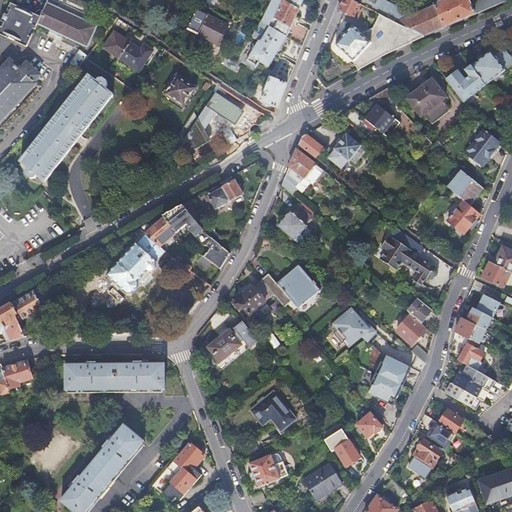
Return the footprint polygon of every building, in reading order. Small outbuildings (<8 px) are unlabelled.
[(272,0),(261,23),(269,27),(303,47),(310,30),(293,20),(303,0),(301,0),(272,0)] [(357,4),(349,0),(342,0),(338,10),(341,12),(356,20),(363,7),(357,4)] [(359,0),(357,4),(363,7),(422,38),(505,0),(449,0),(413,16),(383,0),(359,0)] [(0,28),(0,33),(26,46),(38,23),(86,48),(97,28),(98,29),(101,23),(93,19),(91,24),(48,4),(41,17),(11,2),(6,13),(5,13),(1,20),(3,22),(0,28)] [(231,24),(211,12),(199,32),(219,43),(231,24)] [(352,24),(339,48),(360,59),(373,36),(352,24)] [(250,40),(258,45),(276,55),(296,64),(303,47),(269,27),(262,39),(254,34),(252,37),(250,40)] [(115,34),(105,49),(143,73),(156,54),(148,48),(144,53),(115,34)] [(274,71),(273,74),(289,82),(295,67),(275,57),(276,55),(258,45),(251,58),(274,71)] [(493,51),(471,67),(486,86),(508,69),(511,66),(511,55),(505,47),(495,54),(493,51)] [(79,71),(88,59),(81,53),(72,66),(79,71)] [(0,122),(36,83),(34,81),(40,75),(26,62),(20,68),(10,59),(0,70),(0,122)] [(448,79),(465,102),(476,94),(486,86),(471,67),(467,70),(461,75),(458,71),(448,79)] [(262,102),(278,110),(289,82),(273,74),(262,102)] [(88,77),(19,163),(27,169),(25,171),(26,175),(31,179),(35,178),(36,177),(44,183),(112,97),(104,90),(106,89),(106,84),(102,81),(97,81),(95,83),(88,77)] [(178,77),(166,96),(185,108),(197,89),(178,77)] [(435,79),(410,98),(424,116),(428,114),(435,124),(453,110),(446,100),(449,98),(435,79)] [(376,123),(374,126),(387,137),(400,121),(383,107),(372,119),(376,123)] [(387,137),(393,141),(406,126),(400,121),(387,137)] [(480,164),(486,158),(499,142),(483,128),(464,151),(480,164)] [(334,148),(336,149),(349,159),(350,161),(360,149),(363,145),(347,132),(334,148)] [(324,148),(306,134),(302,136),(299,144),(316,158),(324,148)] [(499,142),(486,158),(488,159),(501,143),(499,142)] [(349,159),(336,149),(330,156),(343,167),(349,159)] [(365,153),(360,149),(350,161),(356,165),(365,153)] [(296,150),(287,173),(300,183),(304,178),(305,179),(315,165),(296,150)] [(470,206),(484,189),(463,172),(450,189),(463,200),(470,206)] [(242,194),(232,176),(217,185),(219,189),(208,196),(216,210),(242,194)] [(436,192),(428,186),(419,198),(426,204),(436,192)] [(463,234),(480,213),(470,206),(463,200),(447,220),(463,234)] [(189,201),(181,206),(189,215),(196,212),(189,201)] [(315,215),(301,203),(299,206),(313,217),(315,215)] [(181,206),(162,216),(163,218),(173,230),(172,231),(174,234),(179,230),(177,228),(187,222),(190,225),(187,228),(202,245),(208,247),(211,250),(205,259),(221,272),(230,257),(201,231),(189,215),(181,206)] [(307,224),(313,217),(299,206),(293,213),(291,211),(278,226),(295,241),(300,236),(304,239),(312,231),(307,227),(309,226),(307,224)] [(163,218),(145,234),(146,236),(156,245),(172,231),(173,230),(163,218)] [(417,237),(423,241),(432,229),(426,225),(417,237)] [(382,247),(377,255),(397,269),(402,262),(417,272),(412,280),(421,286),(427,277),(429,278),(431,279),(433,278),(434,278),(436,276),(437,275),(437,273),(437,271),(437,269),(436,268),(434,267),(410,250),(411,249),(395,238),(394,239),(389,235),(381,246),(382,247)] [(131,294),(139,286),(154,271),(157,269),(155,263),(165,253),(156,245),(146,236),(137,244),(136,243),(105,273),(125,293),(131,294)] [(300,236),(295,241),(299,245),(304,239),(300,236)] [(511,272),(511,252),(504,248),(495,264),(511,272)] [(511,275),(511,272),(495,264),(491,262),(483,279),(505,289),(511,275)] [(272,277),(265,284),(277,298),(286,309),(293,303),(299,310),(321,291),(303,268),(280,287),(272,277)] [(277,298),(265,284),(256,291),(255,289),(240,302),(245,309),(249,306),(256,315),(262,310),(263,312),(265,311),(269,308),(269,306),(268,305),(277,298)] [(11,303),(16,314),(18,313),(21,319),(44,306),(43,305),(50,300),(42,285),(11,303)] [(483,295),(499,303),(500,300),(484,293),(483,295)] [(476,310),(491,316),(492,317),(499,303),(483,295),(476,310)] [(407,313),(421,325),(432,311),(419,299),(407,313)] [(0,309),(10,304),(9,301),(0,305),(0,309)] [(0,333),(1,333),(6,330),(12,341),(25,338),(16,314),(11,303),(10,304),(0,309),(0,333)] [(492,317),(496,319),(504,305),(499,303),(492,317)] [(468,321),(485,328),(491,316),(476,310),(474,308),(468,321)] [(409,318),(397,332),(412,346),(425,332),(409,318)] [(467,338),(469,339),(478,343),(485,328),(468,321),(462,318),(455,333),(467,338)] [(1,333),(6,343),(12,341),(6,330),(1,333)] [(227,332),(208,348),(219,363),(239,347),(227,332)] [(455,333),(453,341),(464,345),(467,338),(455,333)] [(461,354),(458,360),(469,366),(478,371),(484,360),(481,358),(484,352),(478,349),(480,344),(478,343),(469,339),(465,349),(461,347),(458,352),(461,354)] [(412,352),(425,363),(428,355),(417,346),(412,352)] [(38,372),(35,358),(33,358),(26,359),(29,374),(38,372)] [(65,390),(69,390),(68,393),(163,393),(163,390),(165,390),(165,365),(143,365),(143,362),(133,362),(134,365),(96,365),(96,362),(87,362),(87,365),(66,365),(65,390)] [(0,363),(0,385),(4,385),(5,392),(7,394),(15,392),(17,391),(15,383),(29,381),(26,364),(1,368),(0,363)] [(490,402),(500,382),(494,379),(478,371),(469,366),(464,375),(461,374),(456,384),(453,383),(448,394),(479,410),(484,399),(490,402)] [(506,376),(502,382),(508,386),(511,378),(506,376)] [(274,396),(252,414),(262,427),(271,419),(283,433),(297,422),(281,403),(280,404),(274,396)] [(448,410),(439,424),(451,432),(455,435),(464,421),(448,410)] [(370,415),(357,426),(368,441),(382,430),(370,415)] [(431,432),(428,438),(445,449),(448,444),(445,442),(451,432),(439,424),(432,433),(431,432)] [(92,511),(146,447),(143,445),(145,443),(125,427),(110,444),(108,442),(103,448),(105,450),(82,478),(80,476),(74,483),(77,485),(62,503),(73,511),(92,511)] [(344,446),(337,450),(348,468),(362,460),(347,438),(341,441),(344,446)] [(410,455),(414,457),(415,458),(414,460),(412,459),(406,467),(422,479),(429,470),(427,469),(428,467),(430,469),(440,454),(421,440),(410,455)] [(205,455),(190,442),(175,461),(162,476),(171,483),(165,490),(167,491),(158,502),(168,510),(172,505),(176,508),(186,494),(203,474),(195,467),(205,455)] [(281,442),(269,448),(272,453),(283,448),(281,442)] [(270,454),(249,464),(261,488),(290,474),(284,461),(276,465),(270,454)] [(330,464),(302,483),(315,503),(343,485),(330,464)] [(511,468),(477,482),(486,507),(511,496),(511,468)] [(392,479),(386,488),(401,505),(410,499),(392,479)] [(467,489),(465,484),(458,487),(458,489),(443,494),(449,511),(475,511),(467,489)] [(263,489),(248,496),(253,508),(269,500),(263,489)] [(393,511),(376,500),(368,511),(393,511)] [(437,511),(433,502),(415,511),(437,511)]
